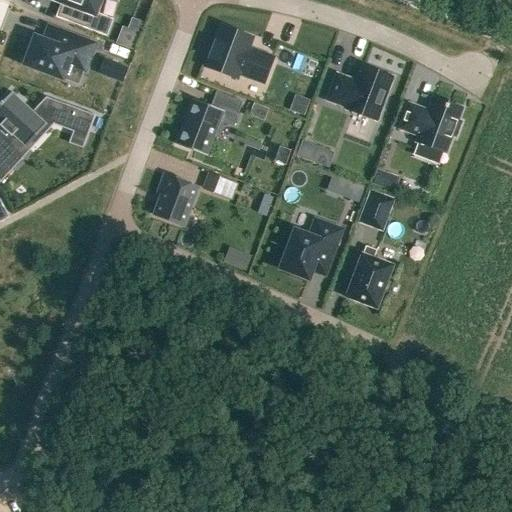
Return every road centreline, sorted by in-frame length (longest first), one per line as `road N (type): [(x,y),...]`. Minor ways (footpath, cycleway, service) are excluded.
road 1 (residential): [(109,232),(376,347)]
road 2 (residential): [(0,482),(20,471),(109,232)]
road 3 (residential): [(109,232),(194,0)]
road 4 (residential): [(253,0),(357,25),(470,76)]
